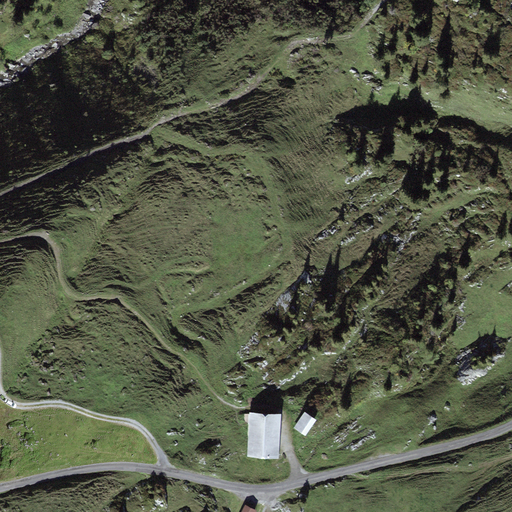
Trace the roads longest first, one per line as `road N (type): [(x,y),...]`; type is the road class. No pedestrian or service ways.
road 1 (tertiary): [(0,487),(137,466),(276,488),(511,425)]
road 2 (track): [(165,471),(138,425),(63,404),(15,405),(0,391)]
